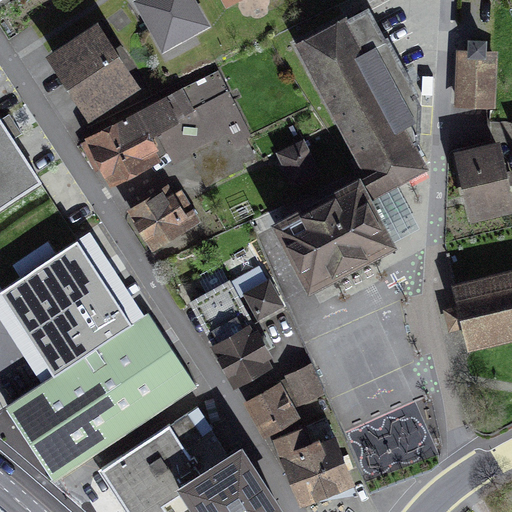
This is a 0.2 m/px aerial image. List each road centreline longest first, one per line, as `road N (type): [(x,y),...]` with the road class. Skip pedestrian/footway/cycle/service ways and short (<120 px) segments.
road 1 (residential): [(0,46),(302,511)]
road 2 (residential): [(470,470),(434,269),(446,0)]
